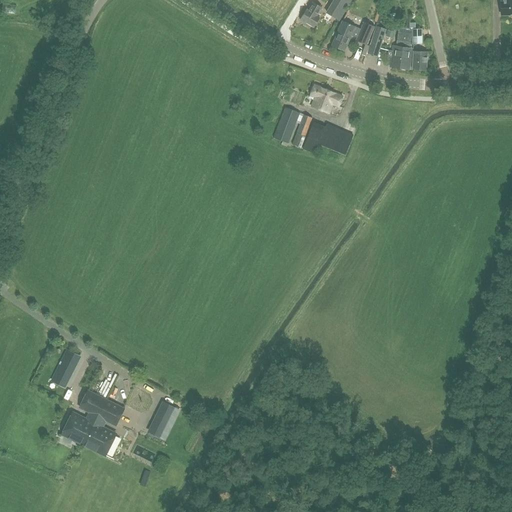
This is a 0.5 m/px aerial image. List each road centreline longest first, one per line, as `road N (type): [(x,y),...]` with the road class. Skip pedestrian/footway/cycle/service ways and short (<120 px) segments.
road 1 (unclassified): [(0,245),(101,0)]
road 2 (tertiary): [(445,85),(375,78),(278,46),(204,0)]
